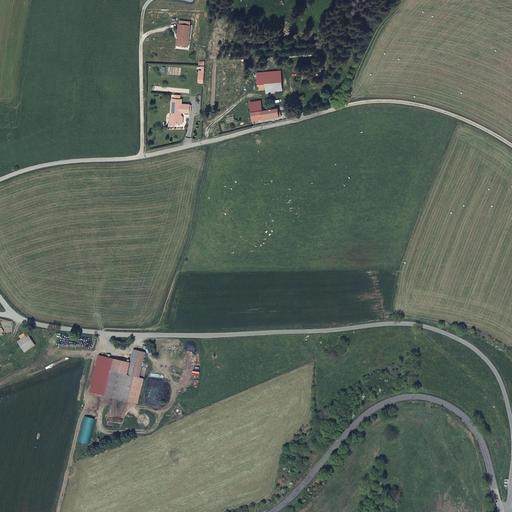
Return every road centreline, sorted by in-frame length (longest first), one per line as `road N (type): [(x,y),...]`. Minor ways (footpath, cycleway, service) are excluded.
road 1 (unclassified): [(511,428),(489,364),(455,338),(404,322),(150,335),(54,328),(19,318),(0,300)]
road 2 (tertiary): [(272,511),(352,422),(390,397),(433,396),(468,419),(499,511)]
road 3 (unclassified): [(0,179),(52,163),(141,157),(302,118)]
road 4 (track): [(302,118),(357,102),(402,101),(452,114),(511,145)]
